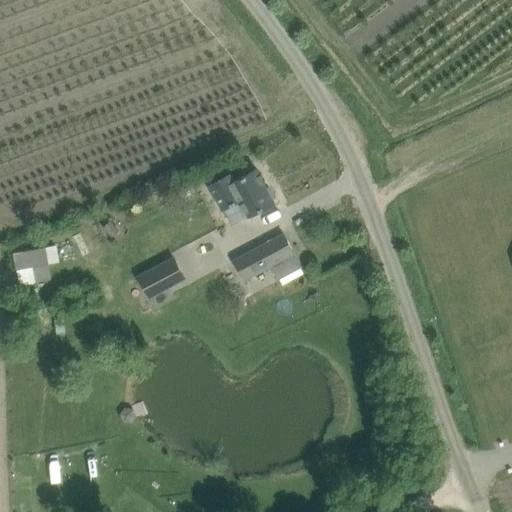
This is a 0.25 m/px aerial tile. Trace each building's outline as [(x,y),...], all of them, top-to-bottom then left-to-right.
[(232,174),(210,185),(223,209),(231,205),(232,206),(237,203),(237,202),(241,199),(244,205),(240,207),(244,214),(248,212),(250,216),(274,203),(272,199),(274,198),(267,184),(265,185),(262,180),(264,179),(263,177),(261,174),(259,175),(256,170),(236,181),(232,174)] [(117,239),(129,265),(176,244),(164,218),(117,239)] [(110,222),(104,228),(113,236),(118,230),(110,222)] [(245,281),(276,263),(294,253),(284,234),(234,260),(245,281)] [(46,248),(14,254),(17,269),(33,266),(49,263),(46,248)] [(152,297),(187,278),(175,256),(139,275),(152,297)]
